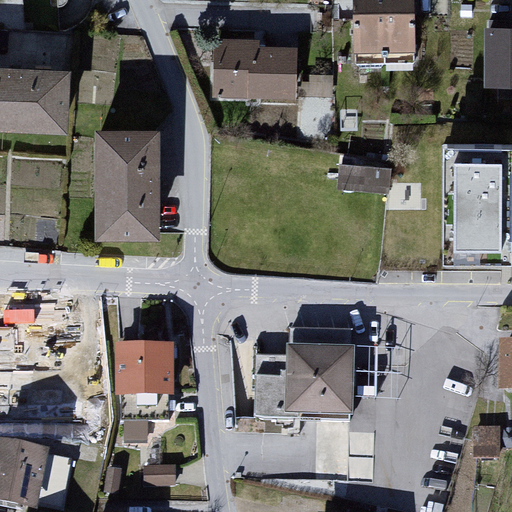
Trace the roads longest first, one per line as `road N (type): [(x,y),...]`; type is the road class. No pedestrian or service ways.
road 1 (residential): [(189,280),(511,296)]
road 2 (residential): [(138,0),(189,128),(189,280)]
road 3 (residential): [(189,280),(224,511)]
road 4 (residential): [(0,283),(189,280)]
